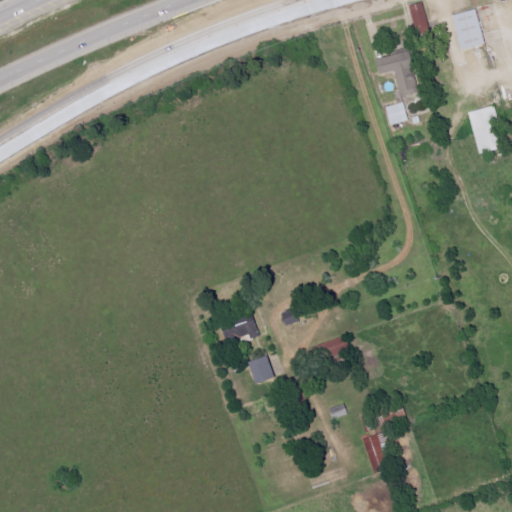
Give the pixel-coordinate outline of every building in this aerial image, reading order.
[(412,6),(419,36),(432,33),(425,3),(412,6)] [(455,16),(465,51),(488,44),(478,9),(455,16)] [(379,60),(383,75),(396,72),(401,93),(397,94),(399,104),(422,99),(414,67),(416,67),(412,52),(379,60)] [(388,108),(393,126),(410,121),(405,103),(388,108)] [(471,113),(482,155),(505,149),(494,107),(471,113)] [(288,327),(301,323),(297,310),(284,314),(288,327)] [(230,344),(252,336),(253,340),(262,337),(254,314),(223,326),(230,344)] [(319,349),(326,363),(352,349),(345,335),(319,349)] [(251,364),(259,385),(277,378),(269,357),(251,364)] [(332,409),(335,419),(349,415),(346,405),(332,409)] [(365,439),(376,474),(393,469),(383,434),(365,439)]
